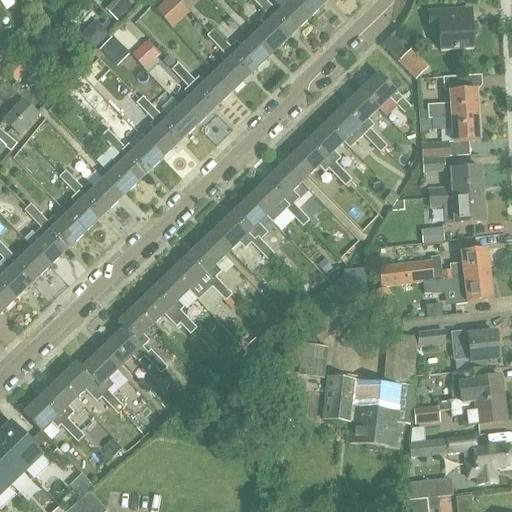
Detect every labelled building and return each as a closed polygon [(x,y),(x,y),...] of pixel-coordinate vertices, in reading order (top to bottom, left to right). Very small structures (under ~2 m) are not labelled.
[(180,29),(198,12),(186,0),(177,0),(165,12),(180,29)] [(189,0),(198,10),(208,0),(189,0)] [(264,0),(261,0),(256,5),(267,16),(260,22),(264,26),(256,34),(265,43),(258,49),(267,59),(291,35),(268,11),(272,7),(264,0)] [(274,9),(272,7),(268,11),(291,35),(309,19),(291,0),(282,9),(278,5),(274,9)] [(291,0),(309,19),(326,2),(324,0),(291,0)] [(454,11),(428,13),(429,30),(439,29),(441,53),(474,51),(472,23),(471,10),(454,11)] [(214,45),(221,39),(213,31),(206,37),(214,45)] [(221,39),(214,45),(222,54),(226,51),(249,76),(267,59),(258,49),(265,43),(256,34),(242,47),(238,43),(231,50),(221,39)] [(226,51),(222,54),(224,56),(221,59),(225,63),(217,71),(234,90),(249,76),(226,51)] [(415,81),(428,69),(410,51),(398,63),(415,81)] [(18,53),(3,69),(16,84),(19,81),(32,67),(18,53)] [(175,61),(168,68),(170,70),(171,71),(179,79),(187,88),(195,81),(186,73),(178,64),(175,61)] [(217,71),(198,89),(216,107),(234,90),(217,71)] [(377,75),(360,93),(377,111),(389,100),(395,106),(404,114),(410,108),(402,100),(395,94),(377,75)] [(427,120),(476,117),(475,92),(459,93),(458,79),(444,80),(444,90),(449,94),(449,105),(426,107),(427,120)] [(198,89),(180,106),(198,125),(216,107),(198,89)] [(377,111),(360,93),(342,109),(360,128),(361,126),(368,133),(371,131),(370,130),(373,127),(367,121),(377,111)] [(144,113),(151,106),(143,98),(136,105),(144,113)] [(21,100),(2,121),(18,136),(38,115),(21,100)] [(151,106),(144,113),(150,119),(150,120),(152,122),(155,118),(161,124),(162,124),(179,142),(198,125),(180,106),(169,117),(165,113),(161,117),(151,106)] [(360,128),(342,109),(325,126),(342,145),(348,151),(364,136),(372,145),(378,139),(371,131),(368,133),(361,126),(360,128)] [(476,117),(427,120),(428,129),(451,127),(452,143),(478,142),(476,117)] [(152,122),(150,120),(136,132),(144,141),(143,142),(161,160),(179,142),(162,124),(161,124),(155,118),(152,122)] [(226,143),(237,133),(228,123),(217,133),(226,143)] [(325,126),(307,143),(331,168),(335,164),(340,159),(334,153),(342,145),(325,126)] [(109,146),(116,139),(108,131),(100,138),(109,146)] [(116,139),(109,146),(119,156),(112,162),(117,167),(107,177),(124,195),(143,178),(125,159),(127,157),(123,153),(126,150),(116,139)] [(386,147),(378,139),(372,145),(380,154),(386,147)] [(143,142),(127,157),(125,159),(143,178),(161,160),(143,142)] [(331,168),(307,143),(289,160),(298,169),(292,176),(301,185),(319,167),(325,174),(328,170),(337,179),(343,172),(335,164),(331,168)] [(448,143),(421,144),(422,160),(442,158),(449,158),(448,143)] [(442,158),(422,160),(423,175),(444,173),(442,158)] [(289,160),(265,183),(283,202),(284,201),(289,207),(290,208),(293,205),(299,199),(293,192),(301,185),(292,176),(298,169),(289,160)] [(124,195),(107,177),(103,180),(93,170),(84,178),(89,184),(94,189),(88,194),(106,213),(124,195)] [(427,201),(482,197),(480,170),(449,172),(451,193),(447,193),(446,190),(426,192),(427,201)] [(66,172),(62,175),(59,178),(66,186),(73,180),(66,172)] [(351,181),(343,172),(337,179),(345,187),(351,181)] [(73,180),(66,186),(75,195),(78,192),(84,198),(88,194),(94,189),(89,184),(83,190),(73,180)] [(283,202),(265,183),(247,200),(265,219),(271,225),(286,211),(286,210),(289,207),(284,201),(283,202)] [(76,206),(66,215),(84,234),(106,213),(88,194),(84,198),(78,192),(75,195),(76,197),(72,201),(76,206)] [(482,197),(427,201),(428,210),(447,208),(447,205),(453,205),(453,226),(484,224),(482,197)] [(265,219),(247,200),(230,217),(248,236),(248,235),(254,241),(257,238),(260,241),(267,234),(259,225),(265,219)] [(32,220),(38,213),(31,205),(24,212),(32,220)] [(290,208),(289,207),(286,210),(286,211),(294,219),(301,213),(293,205),(290,208)] [(40,240),(31,249),(49,267),(66,250),(43,226),(47,222),(38,213),(32,220),(41,230),(35,236),(40,240)] [(309,221),(301,213),(294,219),(302,228),(309,221)] [(48,223),(47,222),(43,226),(66,250),(84,234),(66,215),(59,222),(55,217),(48,223)] [(230,217),(212,234),(221,243),(215,250),(224,259),(239,244),(245,250),(251,244),(260,253),(266,247),(260,241),(257,238),(254,241),(248,235),(248,236),(230,217)] [(422,245),(444,242),(443,229),(421,231),(422,245)] [(221,243),(212,234),(189,257),(212,281),(216,277),(222,272),(216,266),(224,259),(215,250),(221,243)] [(0,250),(0,257),(5,262),(5,263),(9,259),(12,256),(3,247),(0,250)] [(266,247),(260,253),(267,261),(274,255),(266,247)] [(31,249),(15,265),(14,265),(31,284),(49,267),(31,249)] [(422,285),(489,277),(486,250),(461,253),(462,265),(452,266),(452,270),(441,271),(441,270),(431,271),(430,263),(378,270),(380,290),(422,285)] [(189,257),(170,274),(188,293),(198,283),(204,289),(207,287),(215,295),(225,286),(216,277),(212,281),(189,257)] [(5,263),(5,262),(1,266),(7,272),(0,278),(0,286),(14,301),(31,284),(14,265),(15,265),(9,259),(5,263)] [(170,274),(153,291),(176,315),(180,311),(184,308),(179,302),(188,293),(170,274)] [(492,302),(489,277),(422,285),(423,294),(453,294),(454,306),(492,302)] [(0,313),(14,301),(0,286),(0,313)] [(233,294),(225,286),(215,295),(223,304),(233,294)] [(153,291),(135,308),(153,326),(165,316),(170,321),(176,328),(180,325),(182,327),(189,321),(180,311),(176,315),(153,291)] [(453,317),(452,305),(426,307),(427,320),(453,317)] [(135,308),(118,325),(136,343),(135,344),(140,349),(141,348),(147,354),(151,351),(154,347),(143,336),(153,326),(135,308)] [(189,321),(182,327),(190,335),(193,332),(197,329),(189,321)] [(136,343),(118,325),(123,331),(106,347),(115,356),(108,362),(117,371),(132,356),(138,363),(144,357),(152,365),(159,359),(151,351),(147,354),(141,348),(140,349),(135,344),(136,343)] [(418,349),(444,346),(442,331),(419,333),(418,349)] [(470,364),(497,361),(494,335),(467,338),(467,339),(452,341),(454,355),(469,353),(470,364)] [(387,336),(383,386),(328,380),(324,422),(349,425),(347,446),(397,451),(404,388),(412,389),(417,338),(387,336)] [(298,364),(297,377),(324,380),(328,348),(289,344),(287,363),(298,364)] [(115,356),(106,347),(83,370),(76,363),(105,395),(108,392),(114,385),(108,379),(117,371),(108,362),(115,356)] [(168,368),(159,359),(152,365),(161,375),(164,372),(168,368)] [(76,363),(58,380),(76,398),(85,390),(97,403),(101,398),(109,406),(116,400),(108,392),(105,395),(76,363)] [(473,404),(502,401),(499,379),(471,382),(473,404)] [(58,380),(41,397),(65,422),(67,420),(74,413),(68,406),(76,398),(58,380)] [(23,414),(40,433),(51,422),(57,429),(61,426),(69,434),(75,428),(67,420),(65,422),(41,397),(23,414)] [(458,418),(467,417),(467,398),(457,398),(458,418)] [(116,400),(109,406),(118,415),(124,409),(116,400)] [(502,401),(473,404),(476,427),(504,423),(502,401)] [(449,412),(448,403),(435,404),(436,409),(436,413),(449,412)] [(437,423),(436,413),(436,409),(412,412),(414,426),(437,423)] [(277,415),(264,413),(260,433),(274,435),(277,415)] [(13,425),(0,437),(0,444),(24,470),(41,454),(13,425)] [(75,428),(69,434),(78,443),(84,437),(75,428)] [(438,441),(416,444),(409,444),(411,460),(457,455),(455,439),(438,441)] [(0,444),(0,478),(7,486),(24,470),(0,444)] [(493,470),(509,468),(507,447),(472,451),(473,465),(465,466),(467,480),(475,479),(476,487),(495,484),(493,470)] [(57,450),(50,456),(59,465),(65,459),(57,450)] [(89,493),(81,500),(91,511),(105,511),(106,511),(90,493),(89,493)] [(456,511),(472,511),(471,496),(456,498),(456,511)] [(402,511),(426,511),(425,499),(403,502),(401,502),(402,511)] [(91,511),(81,500),(73,507),(73,508),(76,511),(91,511)]
